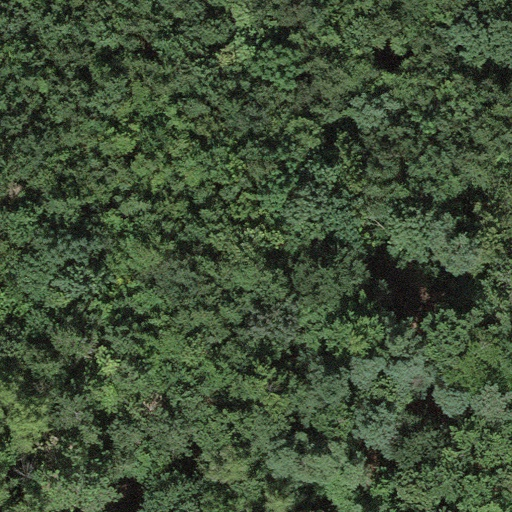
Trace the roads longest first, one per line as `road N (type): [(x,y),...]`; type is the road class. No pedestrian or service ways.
road 1 (track): [(0,323),(164,297),(274,268),(389,260)]
road 2 (track): [(389,260),(419,328),(336,511)]
